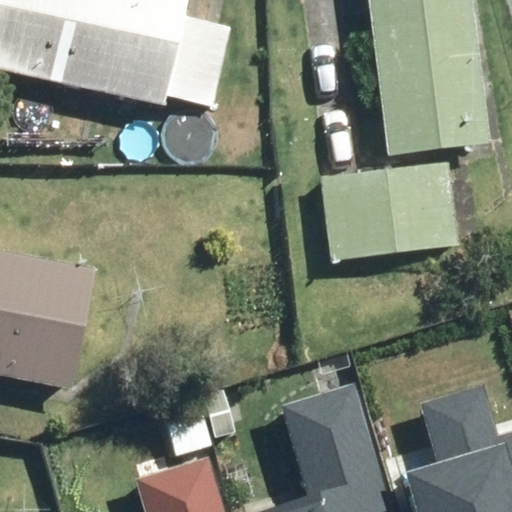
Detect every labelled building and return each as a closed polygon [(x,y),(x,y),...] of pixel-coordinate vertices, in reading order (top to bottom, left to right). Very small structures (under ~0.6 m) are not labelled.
[(182,0),(0,0),(0,81),(158,114),(160,102),(200,110),(217,27),(178,19),(182,0)] [(474,0),(356,0),(367,159),(311,163),(318,263),(458,253),(452,155),(485,152),(474,0)] [(0,385),(59,396),(82,269),(0,253),(0,385)] [(402,470),(413,511),(511,511),(511,420),(498,424),(485,375),(420,392),(439,460),(402,470)] [(396,511),(356,377),(277,400),(303,489),(252,504),(253,511),(396,511)] [(225,511),(208,452),(140,471),(151,511),(225,511)]
